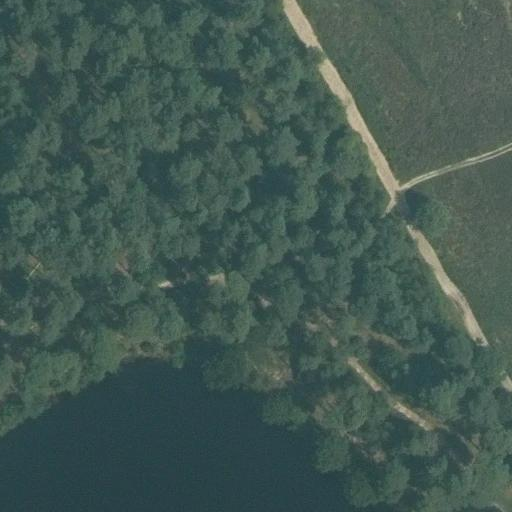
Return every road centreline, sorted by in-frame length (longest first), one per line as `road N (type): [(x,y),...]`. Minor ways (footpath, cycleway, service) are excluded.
road 1 (track): [(289,0),(511,399)]
road 2 (track): [(395,195),(511,147)]
